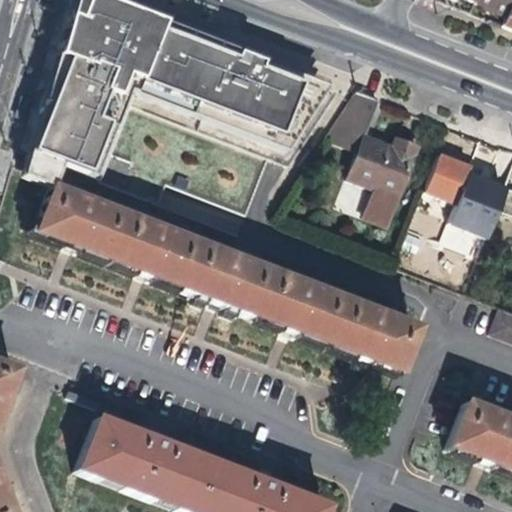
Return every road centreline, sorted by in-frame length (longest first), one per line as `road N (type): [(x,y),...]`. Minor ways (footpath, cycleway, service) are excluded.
road 1 (residential): [(0,327),(379,477)]
road 2 (primary): [(379,41),(511,92)]
road 3 (primary): [(230,0),(351,30)]
